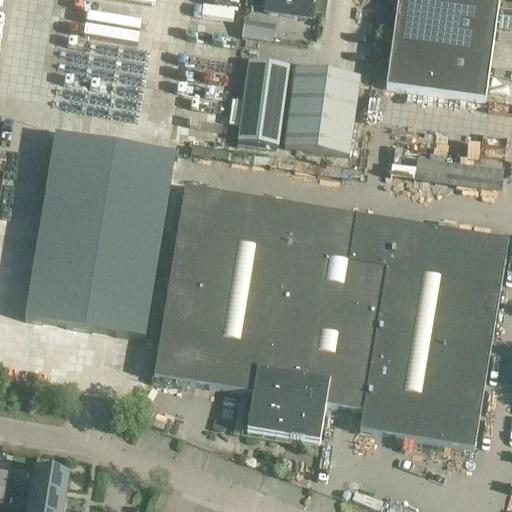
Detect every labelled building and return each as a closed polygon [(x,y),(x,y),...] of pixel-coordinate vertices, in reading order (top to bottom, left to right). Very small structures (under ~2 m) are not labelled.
[(266,0),(265,15),(312,22),(314,0),(266,0)] [(364,0),(362,13),(376,15),(378,3),(364,0)] [(395,0),(394,13),(397,13),(386,92),(485,106),(499,6),(459,0),(395,0)] [(259,41),(261,27),(248,25),(246,39),(259,41)] [(248,65),(236,145),(279,151),(290,71),(248,65)] [(349,160),(360,80),(296,72),(285,151),(349,160)] [(120,340),(144,344),(175,159),(56,139),(26,324),(120,340)] [(418,165),(415,186),(502,198),(504,177),(418,165)] [(508,245),(488,242),(185,192),(154,382),(253,399),(247,436),(319,448),(326,411),(363,417),(359,436),(474,454),(508,245)] [(120,340),(119,345),(143,349),(144,344),(120,340)] [(144,414),(140,425),(162,433),(166,422),(144,414)] [(0,489),(8,491),(11,474),(0,472),(0,489)] [(31,495),(65,500),(68,479),(35,473),(31,495)] [(0,507),(6,508),(8,491),(0,489),(0,507)] [(28,511),(62,511),(65,500),(31,495),(28,511)]
